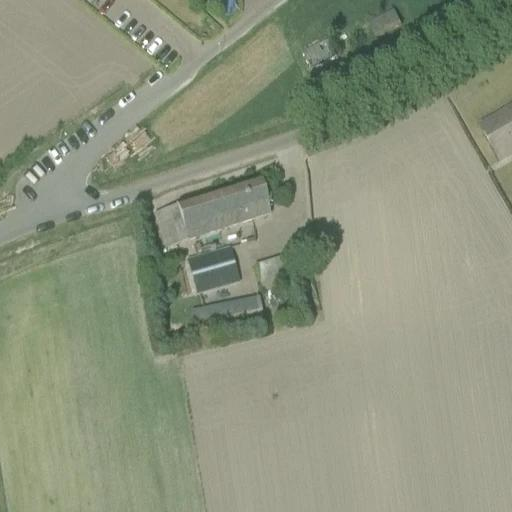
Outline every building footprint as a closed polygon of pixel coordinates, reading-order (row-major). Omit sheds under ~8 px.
[(375,39),(400,27),(394,13),(368,24),(375,39)] [(310,69),(335,57),(328,43),(303,55),(310,69)] [(499,163),(511,155),(511,109),(479,128),(499,163)] [(270,217),(265,201),(259,182),(153,215),(165,250),(270,217)] [(225,251),(222,252),(221,249),(208,253),(209,255),(185,261),(190,278),(192,278),(197,298),(237,287),(234,279),(232,279),(225,251)] [(258,303),(191,316),(195,340),(263,326),(258,303)]
